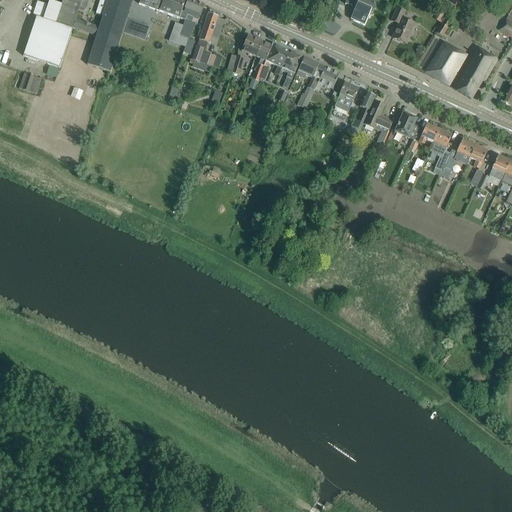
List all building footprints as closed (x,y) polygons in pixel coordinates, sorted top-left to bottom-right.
[(36,17),(26,46),(23,56),(59,68),(72,30),(73,28),(76,19),(79,9),(81,0),(63,0),(62,5),(49,1),(43,20),(36,17)] [(88,0),(81,0),(79,9),(84,11),(88,0)] [(107,0),(102,15),(100,23),(99,26),(96,36),(95,38),(86,65),(109,73),(132,0),(107,0)] [(100,0),(96,13),(102,15),(107,0),(100,0)] [(140,0),(139,4),(185,20),(186,21),(188,14),(183,13),(183,12),(181,11),(185,0),(140,0)] [(179,35),(190,39),(195,24),(191,22),(193,17),(198,19),(204,5),(190,0),(187,0),(185,8),(183,12),(183,13),(188,14),(186,21),(185,20),(179,35)] [(353,21),(364,26),(369,15),(372,15),(376,8),(376,6),(376,4),(376,2),(375,1),(374,0),(345,0),(345,4),(352,6),(352,7),(352,8),(353,9),(354,9),(355,10),(353,21)] [(397,8),(395,12),(391,21),(399,25),(393,38),(405,44),(414,24),(402,18),(405,12),(397,8)] [(205,23),(193,60),(199,62),(212,67),(216,57),(204,53),(205,50),(208,43),(209,43),(215,26),(218,17),(208,14),(205,23)] [(500,30),(511,36),(511,17),(509,16),(500,30)] [(76,19),(73,28),(96,36),(99,26),(76,19)] [(436,32),(442,36),(448,28),(446,27),(449,23),(445,21),(443,25),(441,25),(436,32)] [(255,58),(262,42),(247,36),(241,51),(255,58)] [(185,45),(187,40),(178,37),(176,43),(185,45)] [(183,52),(190,55),(195,42),(188,40),(187,40),(185,45),(185,46),(183,52)] [(253,80),(251,86),(255,88),(258,81),(258,82),(259,79),(261,74),(261,73),(263,67),(265,62),(272,46),(262,42),(255,58),(260,60),(258,65),(255,72),(253,80)] [(425,73),(448,86),(466,56),(443,42),(425,73)] [(268,63),(273,65),(281,48),(272,45),(272,46),(265,62),(263,67),(261,73),(266,74),(268,68),(266,67),(268,63)] [(279,76),(281,71),(289,52),(281,48),(273,65),(277,67),(274,74),(279,76)] [(478,50),(454,90),(471,100),(482,81),(484,82),(497,60),(478,50)] [(289,52),(281,71),(287,73),(282,87),(287,89),(293,74),(294,74),(302,57),(289,52)] [(243,59),(237,57),(233,73),(238,74),(243,59)] [(303,58),(298,71),(296,75),(304,79),(305,76),(311,79),(304,95),(302,94),(296,106),(306,110),(314,90),(324,67),(303,58)] [(339,74),(324,67),(314,90),(318,91),(321,85),(332,90),(339,74)] [(19,89),(36,94),(41,79),(24,74),(19,89)] [(345,84),(334,107),(348,113),(358,90),(345,84)] [(172,88),(169,97),(176,98),(178,89),(172,88)] [(212,101),(219,103),(223,93),(216,91),(212,101)] [(276,105),(282,107),(284,100),(287,92),(282,91),(276,105)] [(356,129),(353,134),(358,136),(375,97),(366,93),(359,107),(363,109),(358,121),(354,119),(351,127),(356,129)] [(388,130),(389,131),(389,130),(393,121),(380,116),(384,106),(375,102),(365,124),(381,131),(376,143),(381,145),(388,130)] [(416,120),(403,114),(395,132),(395,133),(413,141),(419,128),(414,125),(416,120)] [(343,126),(340,132),(345,133),(347,128),(349,123),(345,121),(343,126)] [(427,140),(434,143),(439,130),(426,125),(418,142),(424,145),(427,140)] [(389,131),(382,146),(393,151),(396,143),(392,142),(395,133),(395,132),(389,130),(389,131)] [(439,130),(434,143),(441,146),(438,151),(444,153),(451,136),(439,130)] [(462,155),(469,158),(475,146),(462,140),(454,158),(460,161),(462,155)] [(405,158),(411,161),(418,144),(412,142),(405,158)] [(475,146),(469,158),(476,162),(474,167),(479,169),(487,152),(475,146)] [(440,156),(434,169),(442,172),(442,171),(443,171),(448,158),(450,154),(444,151),(444,153),(443,155),(442,157),(440,156)] [(501,181),(504,174),(510,162),(497,156),(489,175),(501,181)] [(443,171),(442,171),(442,172),(440,175),(446,178),(453,160),(448,158),(443,171)] [(472,182),(478,185),(483,173),(478,171),(472,182)] [(482,176),(478,186),(477,188),(482,191),(488,179),(482,176)] [(471,269),(480,274),(483,268),(474,263),(471,269)]
